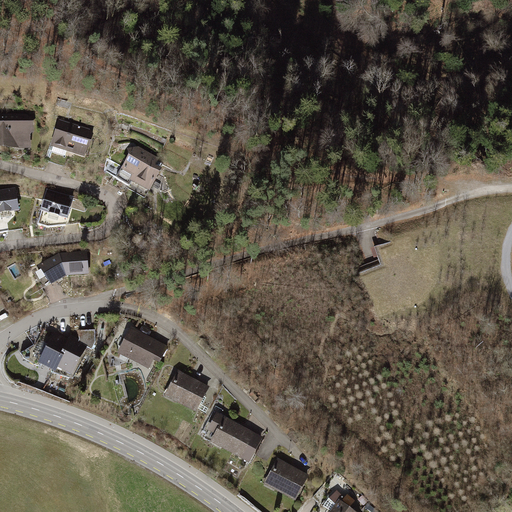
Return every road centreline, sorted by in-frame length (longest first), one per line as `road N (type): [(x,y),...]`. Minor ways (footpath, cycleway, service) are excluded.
road 1 (track): [(91,308),(113,293),(486,187)]
road 2 (residential): [(0,341),(57,311),(145,314),(184,337),(287,447)]
road 3 (secondary): [(0,399),(133,448),(231,511)]
road 4 (residential): [(0,249),(92,237),(114,217),(106,194),(0,167)]
